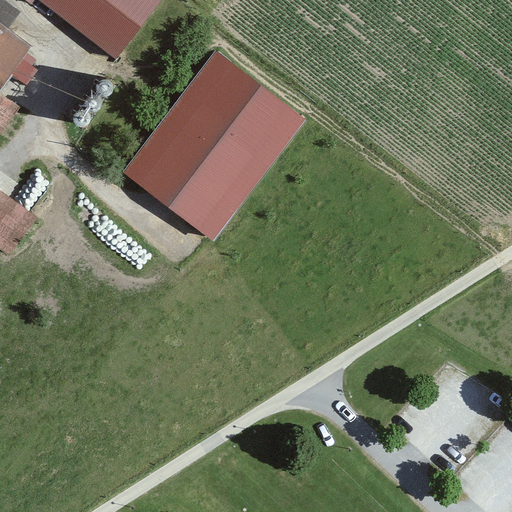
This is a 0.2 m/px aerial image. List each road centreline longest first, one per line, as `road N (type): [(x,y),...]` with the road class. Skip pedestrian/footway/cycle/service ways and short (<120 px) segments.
road 1 (unclassified): [(306,385),(511,252)]
road 2 (residential): [(104,511),(306,385)]
